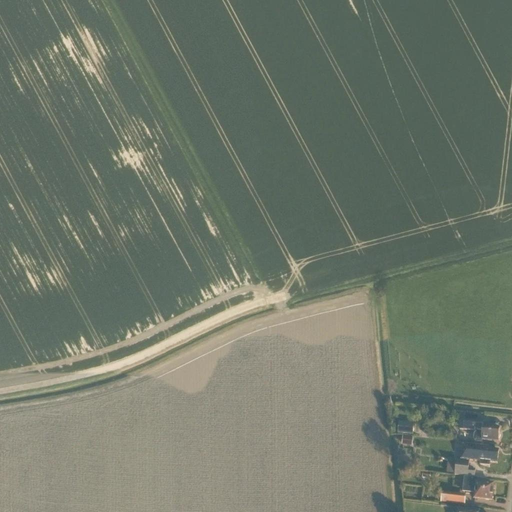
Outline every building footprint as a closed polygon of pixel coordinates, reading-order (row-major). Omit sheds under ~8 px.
[(449,422),(450,413),(433,412),(432,421),(449,422)] [(463,430),(476,432),(476,433),(474,435),(473,440),(475,443),(482,444),(482,441),(498,443),(500,429),(493,428),(493,427),(483,425),(483,423),(478,422),(479,415),(465,414),(463,430)] [(414,428),(399,427),(398,435),(413,436),(414,428)] [(412,447),(413,439),(402,438),(402,446),(412,447)] [(489,449),(464,446),(462,462),(481,464),(481,468),(490,469),(490,465),(498,466),(499,453),(488,452),(489,449)] [(475,472),(468,471),(469,464),(456,462),(454,475),(475,478),(475,472)] [(477,480),(465,479),(463,493),(475,494),(475,500),(492,502),(492,500),(493,499),(493,496),(492,495),(493,486),(477,484),(477,480)] [(456,505),(457,496),(441,494),(440,504),(456,505)]
